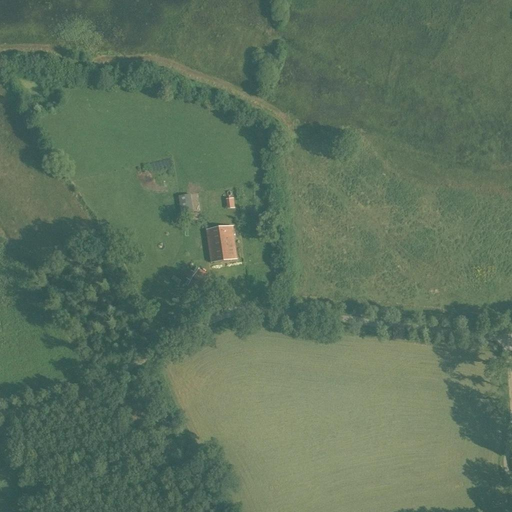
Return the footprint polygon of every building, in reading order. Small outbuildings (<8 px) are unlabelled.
[(152,162),(153,169),(173,167),(172,159),(152,162)] [(157,194),(177,190),(174,180),(155,184),(157,194)] [(193,213),(191,194),(178,196),(181,215),(193,213)] [(177,195),(159,196),(159,205),(177,204),(177,195)] [(236,198),(228,198),(229,208),(236,208),(236,198)] [(206,231),(211,263),(237,260),(233,236),(235,236),(233,227),(206,231)] [(187,287),(199,294),(210,277),(198,270),(196,274),(192,271),(187,279),(191,281),(187,287)]
